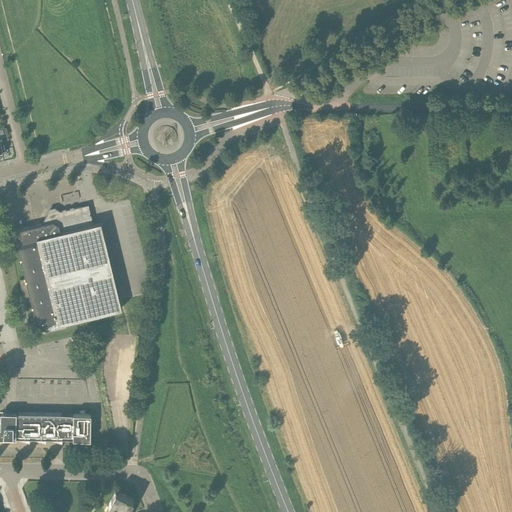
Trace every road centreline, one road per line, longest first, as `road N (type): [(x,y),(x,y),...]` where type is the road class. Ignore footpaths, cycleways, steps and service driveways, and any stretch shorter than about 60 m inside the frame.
road 1 (primary): [(288,511),(192,234)]
road 2 (unclassified): [(274,107),(511,107)]
road 3 (unclassified): [(274,107),(440,0)]
road 4 (residential): [(7,468),(133,472)]
